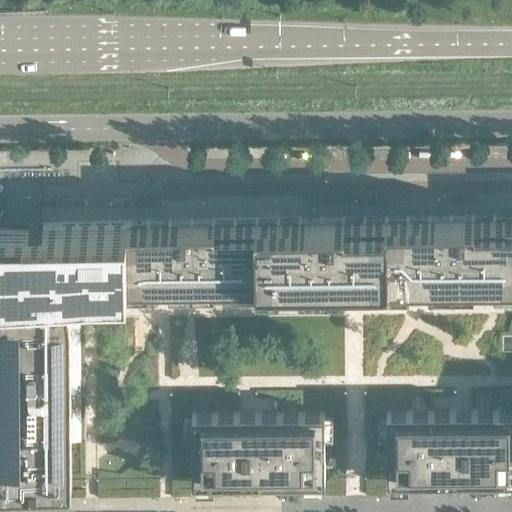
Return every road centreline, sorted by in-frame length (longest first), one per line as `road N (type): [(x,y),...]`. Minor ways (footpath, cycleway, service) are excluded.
road 1 (secondary): [(511,44),(0,48)]
road 2 (unclassified): [(151,129),(179,159),(511,163)]
road 3 (secondary): [(151,129),(511,127)]
road 4 (secondary): [(0,130),(151,129)]
